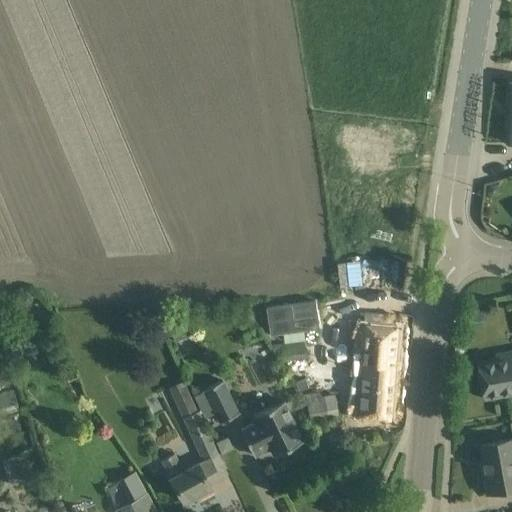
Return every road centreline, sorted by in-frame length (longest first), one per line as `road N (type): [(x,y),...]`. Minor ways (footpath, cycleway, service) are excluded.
road 1 (tertiary): [(467,260),(448,217),(483,0)]
road 2 (tertiary): [(417,511),(436,316),(444,281),(467,260)]
